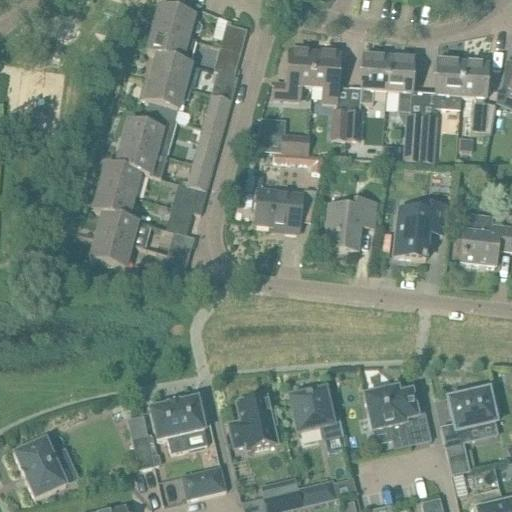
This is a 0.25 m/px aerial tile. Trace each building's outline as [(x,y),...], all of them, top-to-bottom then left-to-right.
[(193,19),(160,10),(153,34),(186,43),(193,19)] [(247,34),(226,28),(219,51),(240,57),(247,34)] [(186,43),(153,34),(147,57),(190,68),(196,45),(186,43)] [(240,57),(219,51),(213,74),(217,75),(234,81),(240,57)] [(286,88),(286,89),(274,88),(273,103),(293,105),(299,106),(300,92),(311,93),(314,57),(288,55),(287,78),(284,80),(284,87),(286,88)] [(190,68),(147,57),(157,60),(151,82),(183,91),(190,68)] [(339,59),(314,57),(311,93),(323,94),(322,106),(335,107),(339,59)] [(397,115),(409,115),(413,64),(401,63),(401,60),(390,59),(390,62),(388,62),(386,96),(399,97),(397,115)] [(388,62),(363,61),(359,107),(372,108),(373,95),(386,96),(388,62)] [(451,62),(449,67),(437,66),(433,113),(459,114),(460,101),(462,68),(459,67),(456,63),(451,62)] [(487,69),(462,68),(460,101),(473,102),(470,138),(489,139),(495,109),(484,107),(487,69)] [(234,81),(217,75),(211,98),(232,104),(238,82),(234,81)] [(139,103),(144,105),(144,106),(148,107),(145,118),(164,123),(176,126),(185,129),(188,127),(189,121),(188,118),(177,115),(180,103),(188,105),(191,93),(183,91),(151,82),(148,92),(143,90),(139,103)] [(232,104),(211,98),(204,124),(202,134),(222,139),(232,104)] [(344,145),(346,117),(332,116),(330,144),(344,145)] [(360,118),(346,117),(344,145),(358,146),(360,118)] [(164,123),(145,118),(142,128),(129,124),(122,148),(155,156),(164,123)] [(404,166),(418,168),(420,121),(407,120),(405,150),(404,166)] [(435,123),(420,121),(418,168),(432,169),(433,152),(435,123)] [(260,139),(278,141),(279,128),(261,127),(260,139)] [(222,139),(202,134),(196,153),(216,159),(222,139)] [(306,159),(308,142),(282,140),(281,156),(281,158),(306,159)] [(155,156),(122,148),(116,171),(139,178),(160,184),(167,160),(155,156)] [(297,238),(301,200),(260,196),(263,181),(253,179),(257,156),(250,156),(245,194),(257,195),(254,229),(284,232),(283,237),(297,238)] [(308,176),(320,178),(322,161),(306,160),(306,159),(281,158),(276,158),(275,167),(308,169),(308,176)] [(116,171),(106,168),(100,192),(133,201),(139,178),(116,171)] [(189,178),(186,191),(206,196),(210,183),(189,178)] [(181,189),(179,199),(183,200),(204,206),(206,196),(186,191),(181,189)] [(133,201),(100,192),(93,215),(103,218),(150,231),(150,230),(126,224),(133,201)] [(372,233),(375,207),(360,206),(359,213),(329,209),(324,253),(356,257),(359,231),(372,233)] [(445,211),(429,209),(428,218),(398,215),(393,261),(425,264),(428,237),(442,238),(445,211)] [(150,231),(103,218),(96,242),(129,251),(130,250),(144,253),(150,231)] [(171,226),(168,236),(173,237),(176,238),(186,241),(186,240),(188,231),(171,226)] [(511,257),(511,252),(511,231),(490,229),(489,238),(464,235),(460,268),(494,272),(496,255),(511,257)] [(176,238),(173,248),(183,251),(191,253),(193,243),(186,241),(176,238)] [(129,251),(96,242),(90,264),(123,273),(129,251)] [(135,277),(132,289),(179,295),(181,290),(187,266),(167,260),(161,284),(135,277)] [(389,390),(368,395),(369,399),(363,400),(371,437),(389,433),(392,446),(408,442),(405,429),(418,426),(411,396),(398,398),(397,393),(390,394),(389,390)] [(320,432),(323,444),(343,440),(339,422),(331,424),(324,395),(307,398),(306,395),(292,398),(293,402),(289,402),(297,438),(320,432)] [(488,396),(447,404),(453,429),(440,432),(447,463),(464,459),(461,447),(470,445),(467,433),(494,427),(493,420),(498,419),(494,402),(489,403),(488,396)] [(244,456),(276,449),(272,430),(276,429),(273,415),(269,416),(265,402),(252,405),(251,401),(236,404),(237,408),(236,409),(240,426),(228,429),(233,448),(234,454),(244,452),(244,456)] [(167,411),(149,415),(157,446),(167,444),(170,459),(189,455),(185,440),(203,436),(201,426),(204,422),(201,411),(197,409),(196,404),(178,408),(177,407),(176,407),(176,409),(169,411),(169,409),(167,409),(167,411)] [(152,440),(147,441),(147,442),(154,471),(160,470),(161,468),(159,460),(157,459),(156,459),(152,440)] [(147,442),(132,445),(139,474),(154,471),(147,442)] [(44,445),(13,459),(21,476),(20,476),(26,488),(34,505),(65,490),(58,475),(70,469),(64,455),(51,461),(44,445)] [(351,453),(346,454),(349,466),(360,463),(359,457),(351,453)] [(220,473),(181,482),(187,505),(226,496),(220,473)] [(462,479),(451,481),(451,482),(455,501),(466,498),(462,479)] [(331,486),(297,494),(301,511),(302,511),(335,504),(331,486)] [(301,511),(297,494),(262,503),(264,511),(301,511)] [(420,511),(441,511),(439,503),(420,507),(420,511)]
